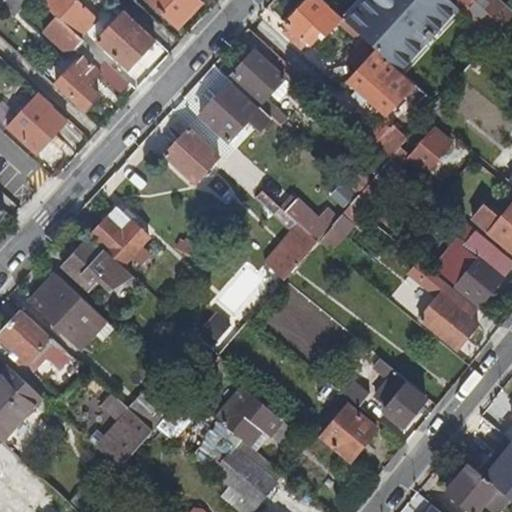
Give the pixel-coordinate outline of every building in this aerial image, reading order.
[(148,0),(178,28),(204,2),(201,0),(148,0)] [(312,47),(342,16),(323,0),(305,0),(285,22),(291,27),(308,43),(312,47)] [(356,29),(369,15),(353,0),(323,0),(342,16),(356,29)] [(511,12),(498,0),(451,0),(494,40),(511,18),(511,12)] [(63,23),(74,10),(67,3),(56,16),(58,18),(63,23)] [(79,5),(74,10),(63,23),(79,37),(96,19),(79,5)] [(398,68),(415,50),(373,11),(369,15),(356,29),(364,37),(376,48),(398,68)] [(137,59),(154,41),(123,13),(97,41),(128,69),(137,59)] [(115,88),(124,78),(79,37),(63,23),(58,18),(45,32),(77,62),(57,83),(84,108),(97,94),(87,84),(97,72),(115,88)] [(308,43),(291,27),(286,32),(304,48),(308,43)] [(345,57),(357,69),(376,48),(364,37),(345,57)] [(148,70),(166,50),(155,40),(154,41),(137,59),(148,70)] [(376,48),(357,69),(348,78),(383,110),(385,112),(413,82),(398,68),(376,48)] [(441,73),(415,50),(398,68),(413,82),(423,91),(437,105),(460,78),(447,66),(441,73)] [(284,79),(273,68),(254,51),(233,74),(263,101),(272,92),(284,79)] [(284,79),(293,87),(302,77),(282,58),(273,68),(284,79)] [(293,87),(284,79),(272,92),(281,100),(293,87)] [(259,134),(273,119),(264,110),(261,107),(259,110),(231,84),(201,116),(229,142),(247,123),(259,134)] [(412,103),(427,117),(428,115),(437,105),(423,91),(412,103)] [(66,121),(38,95),(9,127),(37,153),(66,121)] [(272,103),(264,110),(273,119),(281,126),(288,118),(272,103)] [(343,103),(338,110),(351,122),(357,115),(343,103)] [(385,112),(383,110),(365,130),(386,149),(383,152),(390,158),(401,146),(411,135),(385,112)] [(409,158),(416,163),(427,173),(453,143),(435,128),(415,151),(411,148),(408,152),(401,146),(390,158),(401,167),(409,158)] [(218,156),(189,129),(164,155),(194,182),(218,156)] [(361,159),(377,173),(390,158),(383,152),(374,143),(361,159)] [(397,172),(401,167),(390,158),(377,173),(376,174),(387,184),(397,172)] [(408,173),(416,163),(409,158),(401,167),(405,171),(408,173)] [(343,207),(355,194),(343,183),(332,196),(343,207)] [(286,211),(297,199),(293,196),(282,208),(286,211)] [(368,204),(358,196),(357,196),(351,204),(362,212),(368,204)] [(329,229),(297,199),(286,211),(299,224),(318,242),(329,229)] [(511,204),(502,217),(486,204),(474,219),(511,250),(511,204)] [(360,215),(349,206),(342,214),(353,223),(360,215)] [(140,246),(149,236),(117,207),(90,236),(105,250),(122,265),(131,255),(141,265),(150,255),(140,246)] [(299,224),(266,262),(285,279),(318,242),(299,224)] [(345,236),(333,225),(329,229),(318,242),(331,253),(345,236)] [(506,274),(511,266),(511,259),(471,225),(461,237),(506,274)] [(110,291),(133,276),(122,265),(105,250),(103,252),(88,238),(62,266),(89,291),(99,281),(110,291)] [(503,278),(461,244),(439,270),(481,304),(503,278)] [(231,299),(246,312),(270,284),(255,271),(231,299)] [(88,329),(102,315),(56,273),(31,301),(80,348),(93,334),(88,329)] [(410,301),(402,311),(417,323),(420,318),(457,348),(478,324),(441,294),(429,308),(422,303),(419,307),(410,301)] [(58,370),(71,356),(22,311),(0,334),(0,338),(27,363),(38,351),(58,370)] [(236,315),(208,345),(209,346),(219,355),(246,325),(236,315)] [(197,360),(207,370),(219,355),(209,346),(197,360)] [(381,371),(387,363),(380,358),(374,365),(381,371)] [(387,363),(381,371),(391,380),(377,397),(388,407),(385,410),(404,426),(428,397),(413,384),(387,363)] [(11,367),(0,378),(0,439),(1,440),(42,396),(11,367)] [(346,373),(335,386),(341,390),(360,406),(371,393),(346,373)] [(206,389),(197,381),(187,393),(196,400),(206,389)] [(332,401),(341,390),(335,386),(330,382),(322,392),(332,401)] [(148,388),(129,409),(153,431),(172,410),(148,388)] [(268,434),(281,419),(275,414),(278,410),(258,393),(254,398),(243,388),(230,403),(268,434)] [(122,420),(98,446),(121,468),(153,431),(129,409),(113,394),(104,404),(122,420)] [(321,437),(350,461),(358,451),(377,428),(348,405),(321,437)] [(290,427),(281,419),(268,434),(277,441),(290,427)] [(234,448),(275,482),(283,472),(222,422),(206,442),(225,458),(234,448)] [(511,458),(511,440),(505,435),(502,432),(493,443),(511,458)] [(511,474),(476,445),(467,457),(511,494),(511,474)] [(234,448),(225,458),(215,471),(243,495),(235,504),(245,511),(250,511),(275,482),(234,448)] [(497,511),(498,511),(511,497),(470,463),(448,490),(475,511),(477,511),(486,502),(497,511)] [(115,483),(100,502),(109,510),(125,491),(115,483)]
